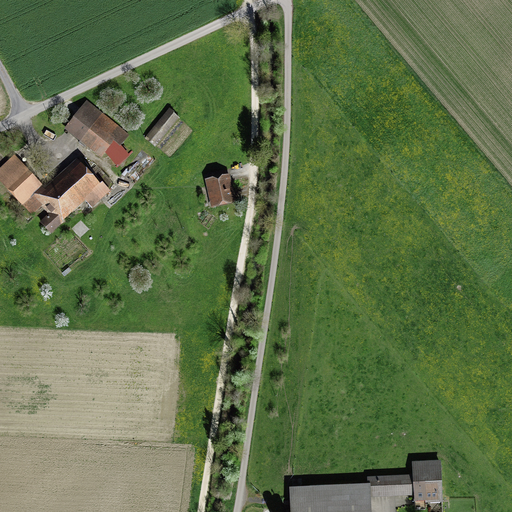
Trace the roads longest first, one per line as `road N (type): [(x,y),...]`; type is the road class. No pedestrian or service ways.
road 1 (track): [(201,511),(253,195),(249,0)]
road 2 (track): [(287,0),(285,150),(236,511)]
road 3 (residential): [(25,115),(273,0)]
road 4 (track): [(119,181),(90,156),(44,152),(25,115)]
